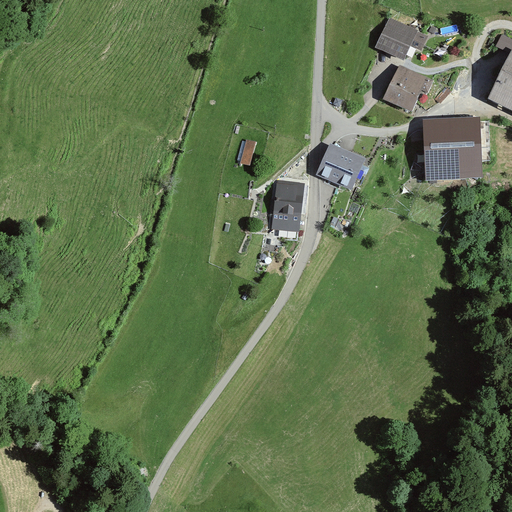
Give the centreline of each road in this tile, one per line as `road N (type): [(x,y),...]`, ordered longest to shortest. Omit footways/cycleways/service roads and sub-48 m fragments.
road 1 (tertiary): [(145,511),(154,484),(299,274),(312,226),(325,0)]
road 2 (track): [(511,120),(445,109),(408,131),(363,131),(316,109)]
